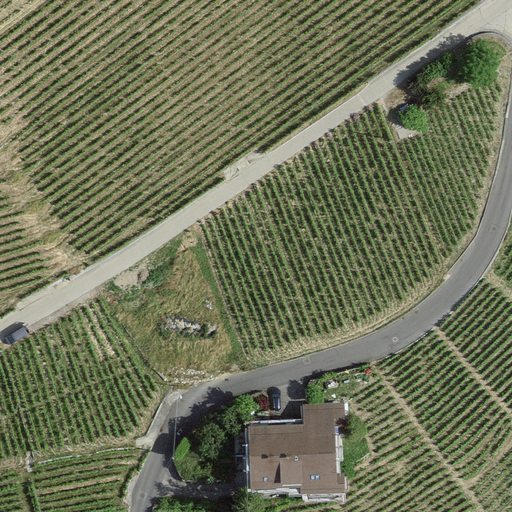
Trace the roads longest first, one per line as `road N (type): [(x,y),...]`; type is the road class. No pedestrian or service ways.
road 1 (track): [(0,330),(121,259),(508,0)]
road 2 (unclassified): [(143,511),(168,435),(196,403),(393,340),(444,298),(490,233),(511,142)]
